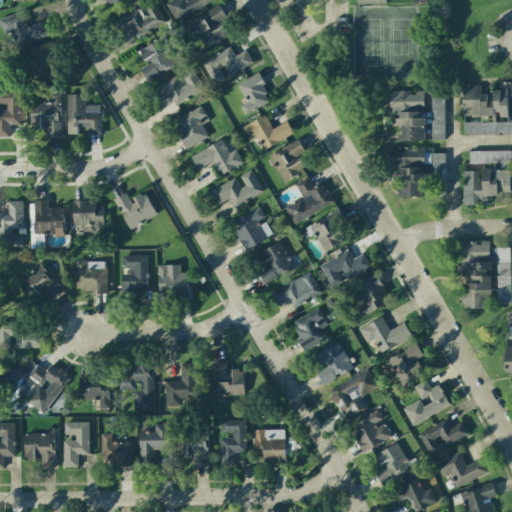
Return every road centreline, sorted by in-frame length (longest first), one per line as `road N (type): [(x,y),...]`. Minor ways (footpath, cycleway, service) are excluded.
road 1 (residential): [(73,0),(87,41),(361,511)]
road 2 (residential): [(254,0),(511,442)]
road 3 (residential): [(341,472),(281,495),(0,498)]
road 4 (residential): [(246,306),(188,332),(84,334)]
road 5 (residential): [(149,143),(83,169),(0,169)]
